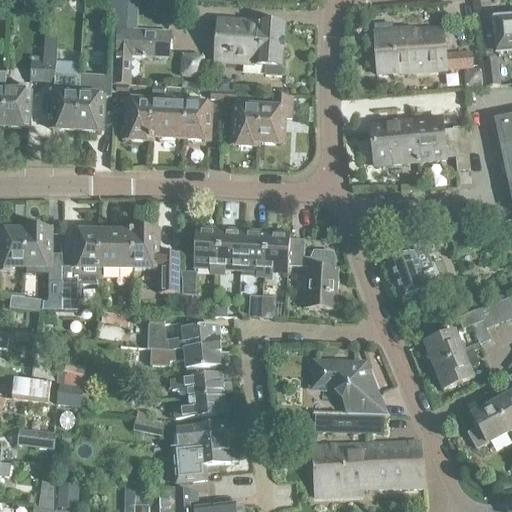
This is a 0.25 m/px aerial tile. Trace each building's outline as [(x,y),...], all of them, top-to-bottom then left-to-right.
[(48,0),(49,10),(62,10),(62,0),(48,0)] [(114,1),(100,0),(99,13),(114,14),(114,1)] [(114,0),(113,33),(120,34),(137,35),(139,0),(114,0)] [(496,29),(497,30),(499,54),(511,53),(511,19),(508,20),(505,18),(501,17),(499,17),(497,18),(495,20),(495,21),(494,23),(494,26),(494,28),(496,29)] [(286,27),(217,23),(215,67),(266,70),(265,78),(280,79),(281,71),(283,71),(286,27)] [(393,24),(374,26),(378,77),(472,71),(470,55),(446,57),(444,31),(394,34),(393,24)] [(137,35),(120,34),(118,59),(117,59),(116,87),(117,87),(131,88),(132,80),(135,80),(139,76),(140,67),(136,62),(132,62),(132,59),(133,59),(171,61),(171,53),(173,53),(174,43),(172,42),(172,36),(137,35)] [(56,85),(56,76),(56,69),(57,69),(58,41),(45,41),(44,59),(43,85),(55,85),(56,85)] [(30,84),(43,85),(44,59),(32,59),(30,84)] [(501,88),(498,63),(483,65),(486,90),(501,88)] [(483,71),(464,72),(466,91),(485,89),(483,71)] [(56,85),(55,85),(53,133),(77,135),(80,77),(56,76),(56,85)] [(102,136),(104,100),(112,100),(113,78),(80,77),(77,135),(102,136)] [(217,81),(217,94),(224,94),(233,94),(234,81),(217,81)] [(130,89),(117,88),(117,96),(129,97),(130,89)] [(31,91),(6,90),(4,131),(29,132),(31,91)] [(165,99),(166,90),(153,90),(153,98),(165,99)] [(210,93),(210,102),(224,102),(224,94),(217,94),(210,93)] [(224,94),(224,102),(237,103),(237,94),(233,94),(224,94)] [(292,99),(273,98),(272,111),(260,111),(259,146),(282,148),(283,123),(291,123),(292,99)] [(150,147),(150,141),(152,105),(126,104),(124,145),(150,147)] [(152,105),(150,141),(183,143),(185,107),(152,105)] [(211,106),(185,105),(185,107),(183,143),(209,145),(211,106)] [(258,152),(259,146),(260,111),(234,110),(233,151),(258,152)] [(511,117),(494,121),(505,169),(511,167),(511,117)] [(414,122),(419,167),(444,164),(444,162),(455,161),(452,131),(441,132),(440,120),(414,122)] [(413,124),(371,128),(376,171),(417,167),(413,124)] [(467,129),(453,130),(455,153),(457,153),(469,151),(467,129)] [(450,167),(451,175),(472,173),(469,151),(457,153),(456,155),(458,166),(450,167)] [(26,277),(49,277),(50,301),(62,301),(62,280),(62,269),(62,258),(51,257),(51,230),(26,230),(26,234),(26,271),(26,277)] [(481,248),(475,230),(451,234),(456,255),(481,248)] [(208,278),(215,278),(218,233),(197,232),(194,271),(208,272),(208,278)] [(158,274),(158,273),(159,273),(159,297),(180,297),(180,292),(180,272),(180,255),(159,255),(159,234),(133,233),(133,235),(133,273),(158,274)] [(224,273),(240,274),(243,235),(218,233),(215,278),(223,279),(224,273)] [(0,275),(12,275),(12,271),(26,271),(26,234),(1,234),(1,255),(0,254),(0,275)] [(403,243),(402,234),(393,236),(394,244),(403,243)] [(99,273),(133,273),(133,235),(131,235),(131,237),(100,236),(99,273)] [(256,281),(263,281),(267,237),(243,235),(240,274),(256,275),(256,281)] [(62,301),(62,303),(81,303),(81,288),(99,288),(99,273),(100,236),(75,236),(75,269),(62,269),(62,280),(62,301)] [(291,238),(267,237),(263,281),(271,282),(272,277),(288,278),(288,269),(303,270),(304,244),(291,244),(291,238)] [(403,302),(440,289),(428,253),(389,267),(403,302)] [(305,313),(335,314),(336,272),(334,272),(334,264),(331,256),(312,255),(309,263),(309,271),(307,271),(305,313)] [(196,275),(183,275),(183,298),(195,298),(196,275)] [(10,311),(42,315),(44,303),(12,299),(10,311)] [(118,299),(117,314),(132,314),(132,299),(118,299)] [(248,321),(260,322),(260,321),(262,300),(250,299),(248,321)] [(260,322),(273,323),(275,301),(262,300),(260,321),(260,322)] [(511,304),(510,300),(500,304),(508,323),(511,321),(511,304)] [(500,304),(490,308),(497,328),(508,323),(500,304)] [(228,309),(216,308),(215,320),(227,320),(228,309)] [(479,312),(484,324),(487,332),(497,328),(490,308),(479,312)] [(463,332),(472,328),(484,324),(483,321),(479,312),(458,321),(463,332)] [(100,325),(128,329),(129,318),(102,314),(100,325)] [(184,319),(165,319),(165,330),(185,327),(184,319)] [(472,328),(479,346),(480,347),(491,342),(487,332),(484,324),(472,328)] [(149,325),(149,332),(149,350),(169,353),(169,355),(219,350),(218,341),(221,340),(220,331),(217,331),(217,330),(183,334),(184,343),(168,344),(168,343),(165,344),(165,333),(164,333),(164,325),(149,325)] [(424,346),(434,369),(475,353),(481,350),(480,347),(479,346),(463,352),(456,333),(424,346)] [(0,351),(7,353),(10,335),(8,335),(7,336),(0,334),(0,351)] [(44,340),(38,339),(31,381),(56,384),(44,340)] [(61,362),(62,348),(52,348),(52,355),(52,361),(61,362)] [(219,350),(169,355),(169,353),(151,353),(151,369),(171,370),(170,366),(185,364),(186,373),(221,370),(221,368),(229,367),(228,356),(219,357),(219,350)] [(470,370),(480,366),(475,353),(434,369),(443,394),(474,381),(470,370)] [(348,406),(347,418),(352,418),(385,419),(363,366),(347,366),(346,363),(324,363),(324,365),(313,365),(313,389),(333,390),(333,396),(343,406),(348,406)] [(61,364),(57,384),(57,386),(82,391),(86,370),(61,364)] [(188,393),(189,402),(224,398),(232,397),(231,386),(223,387),(222,378),(172,384),(173,394),(188,393)] [(15,383),(13,400),(49,405),(52,388),(15,383)] [(511,388),(491,400),(494,407),(510,436),(511,434),(511,388)] [(226,418),(224,398),(189,402),(190,411),(175,413),(176,424),(226,418)] [(475,404),(467,408),(479,430),(469,436),(477,451),(487,446),(488,447),(510,436),(494,407),(481,414),(475,404)] [(73,413),(58,411),(56,436),(70,437),(73,413)] [(316,418),(315,436),(367,437),(367,419),(316,418)] [(165,426),(155,424),(142,421),(136,419),(133,433),(163,440),(165,426)] [(385,420),(367,419),(367,437),(385,438),(385,420)] [(174,438),(172,451),(173,452),(177,452),(179,452),(229,447),(227,425),(191,429),(191,430),(177,432),(177,435),(174,435),(174,438)] [(299,439),(313,438),(312,425),(304,425),(299,431),(299,439)] [(20,432),(18,450),(55,454),(57,437),(20,432)] [(364,495),(370,495),(396,494),(426,494),(427,494),(423,447),(422,443),(421,443),(419,443),(394,444),(368,445),(358,445),(358,446),(342,447),(342,446),(313,447),(316,502),(364,500),(364,495)] [(208,483),(206,470),(231,467),(231,465),(239,464),(238,453),(230,454),(229,447),(179,452),(177,452),(173,452),(176,486),(208,483)] [(0,478),(9,480),(11,467),(1,467),(0,466),(0,478)] [(43,473),(42,484),(54,486),(54,475),(43,473)] [(134,511),(136,485),(125,484),(124,511),(134,511)] [(136,485),(134,511),(149,511),(149,509),(145,509),(146,487),(136,485)] [(59,486),(57,510),(78,511),(80,488),(59,486)] [(159,489),(159,511),(177,511),(176,491),(159,489)] [(200,493),(176,491),(177,511),(191,511),(191,506),(200,506),(200,493)] [(40,499),(38,511),(44,511),(54,511),(55,501),(40,499)]
